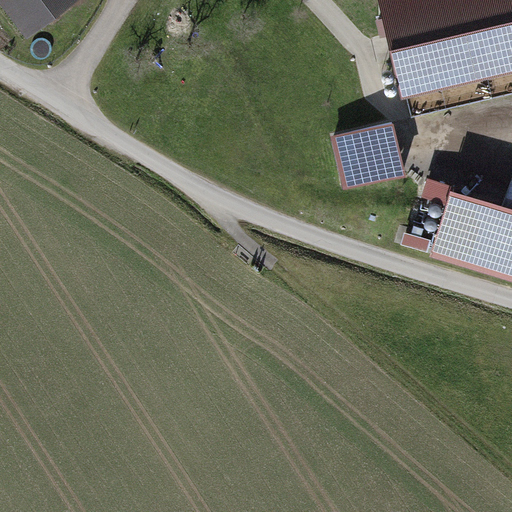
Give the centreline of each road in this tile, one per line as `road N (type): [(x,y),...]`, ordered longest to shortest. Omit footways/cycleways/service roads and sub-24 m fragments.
road 1 (unclassified): [(511,285),(208,188),(58,88)]
road 2 (track): [(511,481),(396,390),(240,228),(229,195)]
